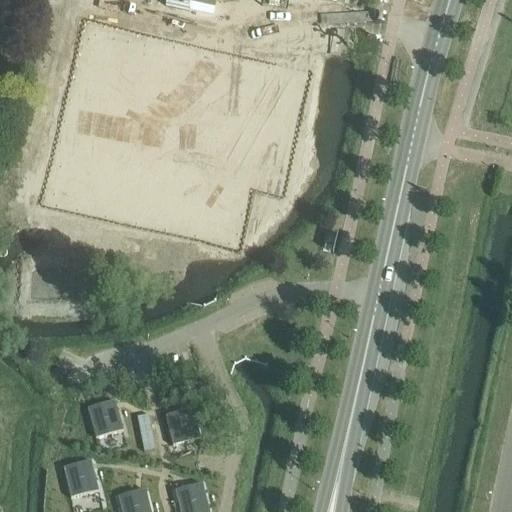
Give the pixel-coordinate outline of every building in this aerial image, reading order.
[(85,82),(59,200),(234,238),(269,80),(94,41),(88,66),(90,67),(87,82),(85,82)] [(115,404),(89,410),(96,441),(122,435),(115,404)] [(191,413),(164,419),(170,450),(198,444),(191,413)] [(91,465),(65,470),(72,501),(98,495),(91,465)] [(208,511),(202,488),(177,494),(180,511),(208,511)] [(149,511),(144,492),(119,499),(122,511),(149,511)]
